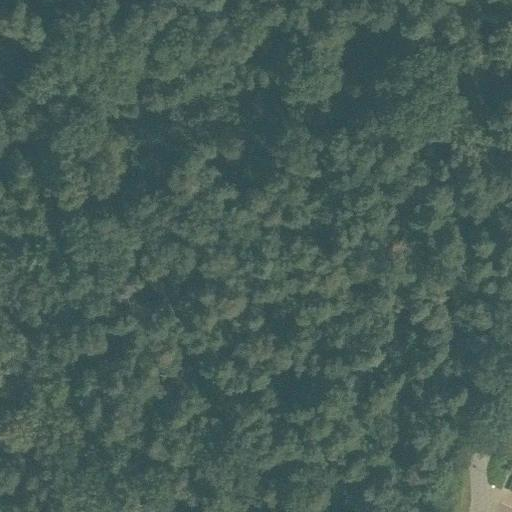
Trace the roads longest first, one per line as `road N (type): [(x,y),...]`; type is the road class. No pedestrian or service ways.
road 1 (track): [(511,11),(14,118)]
road 2 (track): [(14,118),(120,511)]
